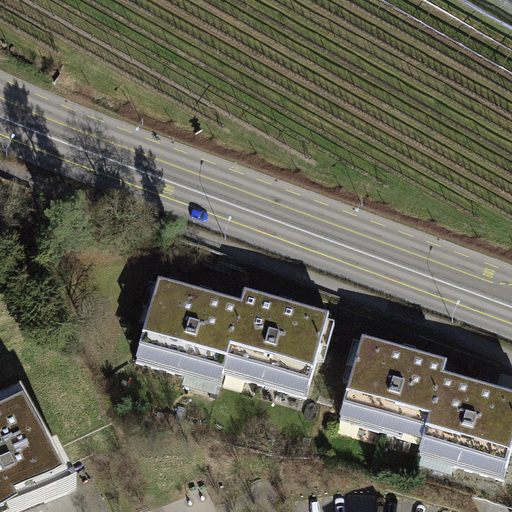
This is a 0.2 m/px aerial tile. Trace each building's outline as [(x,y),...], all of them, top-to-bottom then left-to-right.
[(219,375),(238,307),(153,283),(130,364),(215,388),(219,375)] [(238,307),(219,375),(303,398),(326,319),(242,295),(238,307)] [(338,422),(421,446),(442,378),(445,366),(361,342),(338,422)] [(511,378),(499,375),(496,387),(511,391),(511,378)] [(511,443),(511,398),(442,378),(421,446),(418,458),(501,482),(511,443)] [(0,410),(0,511),(20,511),(67,492),(52,448),(22,396),(0,410)]
